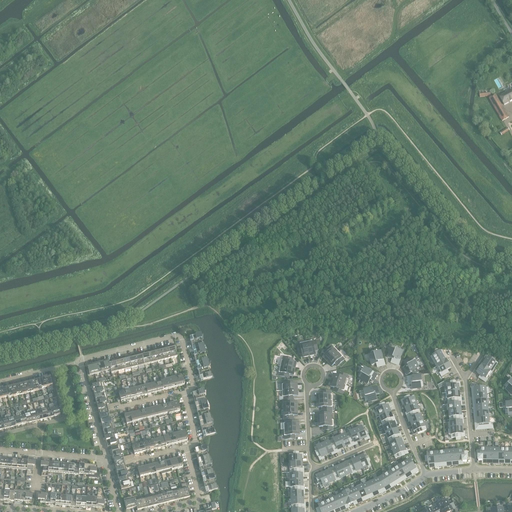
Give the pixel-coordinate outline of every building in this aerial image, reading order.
[(499,97),(504,105),(511,100),(511,89),(508,92),(508,91),(499,97)] [(509,118),(496,95),(489,99),(502,122),(503,121),(509,118)] [(190,337),(191,345),(202,342),(200,335),(190,337)] [(309,354),(309,357),(315,355),(314,348),(317,347),(316,341),(312,342),(312,341),(306,342),(307,345),(309,354)] [(202,342),(191,345),(193,352),(204,349),(202,342)] [(307,345),(306,342),(300,344),(300,345),(297,345),(298,351),(302,351),(303,358),(309,357),(309,354),(307,345)] [(168,349),(171,359),(177,357),(174,344),(174,345),(171,345),(172,349),(168,349)] [(324,358),(328,362),(330,360),(336,355),(339,352),(334,348),(334,349),(331,346),(327,350),(329,353),(324,358)] [(171,359),(168,349),(165,350),(164,347),(161,348),(164,360),(171,359)] [(155,353),(157,362),(164,360),(161,348),(158,349),(159,352),(155,353)] [(193,352),(195,359),(206,357),(204,349),(193,352)] [(394,359),(399,361),(402,353),(397,351),(397,350),(394,349),(393,351),(391,350),(388,358),(390,359),(394,360),(394,359)] [(148,351),(151,364),(157,362),(155,353),(151,354),(151,350),(148,351)] [(443,350),(442,351),(448,361),(451,367),(452,366),(443,350)] [(142,356),(144,365),(151,364),(148,351),(145,352),(146,355),(142,356)] [(430,357),(436,367),(448,361),(442,351),(439,352),(440,353),(434,357),(433,356),(430,357)] [(330,360),(328,362),(332,367),(338,362),(340,364),(345,360),(342,358),(343,357),(339,352),(336,355),(330,360)] [(383,361),(381,353),(375,355),(375,354),(371,355),(372,357),(370,358),(371,361),(372,366),(374,365),(378,364),(378,363),(383,361)] [(132,358),(129,359),(131,369),(138,367),(134,354),(132,355),(132,358)] [(134,354),(138,367),(144,365),(142,356),(138,357),(137,354),(134,354)] [(121,358),(124,370),(131,369),(129,359),(125,360),(124,357),(121,358)] [(195,359),(197,367),(208,364),(206,357),(195,359)] [(292,369),(295,370),(296,364),(289,362),(289,359),(283,357),(283,361),(282,361),(280,367),(284,367),(292,369)] [(482,367),(492,373),(497,365),(498,364),(496,362),(495,363),(489,359),(489,358),(487,357),(485,361),(486,362),(485,363),(487,364),(484,368),(482,367)] [(119,362),(116,363),(118,372),(124,370),(121,358),(118,359),(119,362)] [(408,368),(411,373),(418,369),(416,364),(416,363),(415,360),(413,361),(412,359),(404,363),(405,365),(407,368),(408,368)] [(118,372),(116,363),(112,364),(111,360),(108,361),(111,371),(110,371),(111,374),(118,372)] [(448,361),(436,367),(438,371),(440,370),(441,373),(440,374),(442,377),(449,373),(447,370),(450,369),(449,367),(450,367),(451,367),(448,361)] [(208,364),(197,367),(199,374),(210,371),(208,364)] [(95,375),(92,365),(87,366),(88,370),(86,371),(88,376),(95,375)] [(284,367),(280,367),(279,373),(280,373),(279,376),(285,378),(286,374),(293,376),(295,370),(292,369),(284,367)] [(492,373),(482,367),(481,368),(480,368),(478,372),(479,373),(478,374),(481,376),(479,378),(486,383),(488,380),(486,379),(487,378),(488,376),(489,377),(492,373)] [(369,378),(372,373),(365,369),(362,374),(361,374),(360,377),(361,378),(360,380),(363,382),(368,384),(369,382),(371,379),(369,378)] [(210,371),(199,374),(200,381),(211,379),(210,371)] [(176,377),(179,387),(184,386),(182,376),(177,377),(177,374),(175,375),(175,377),(176,377)] [(412,384),(412,390),(421,389),(421,387),(423,387),(422,383),(421,377),(419,377),(418,374),(413,375),(413,378),(413,384),(412,384)] [(343,385),(346,386),(348,380),(347,380),(348,376),(342,375),(341,378),(334,376),(332,382),(335,382),(343,385)] [(44,378),(47,387),(53,386),(50,376),(44,378)] [(164,377),(165,380),(166,380),(168,390),(174,388),(171,378),(167,379),(166,377),(164,377)] [(44,378),(39,379),(42,390),(42,389),(47,387),(44,378)] [(34,382),(36,391),(42,390),(39,379),(38,379),(39,380),(34,382)] [(161,382),(163,391),(168,390),(166,380),(165,380),(160,381),(161,382)] [(154,381),(155,384),(156,383),(158,392),(163,391),(161,382),(157,383),(156,381),(154,381)] [(282,385),(283,391),(285,391),(294,391),(297,391),(297,384),(289,385),(289,381),(283,382),(283,385),(282,385)] [(28,383),(31,393),(36,391),(34,382),(28,383)] [(335,382),(332,382),(330,388),(334,389),(333,392),(343,395),(344,392),(346,386),(343,385),(335,382)] [(31,393),(28,383),(22,384),(25,394),(31,393)] [(92,386),(93,391),(105,388),(103,383),(92,386)] [(146,386),(146,383),(143,384),(144,386),(145,386),(147,395),(153,393),(150,385),(146,386)] [(448,387),(448,393),(458,392),(458,386),(456,386),(456,384),(456,383),(446,384),(447,387),(448,387)] [(17,386),(19,395),(25,394),(22,384),(17,386)] [(11,387),(14,397),(19,395),(17,386),(11,387)] [(136,388),(135,386),(133,386),(133,389),(135,389),(137,397),(142,396),(140,387),(136,388)] [(0,388),(2,398),(8,397),(8,398),(6,387),(0,388)] [(6,387),(8,398),(14,397),(11,387),(6,388),(6,387)] [(105,388),(93,391),(95,396),(106,394),(105,388)] [(125,391),(125,389),(122,389),(123,392),(124,391),(126,400),(132,399),(129,390),(125,391)] [(364,392),(366,397),(365,398),(366,401),(368,401),(369,403),(377,400),(375,394),(374,395),(372,389),(364,392)] [(192,393),(194,401),(205,398),(203,391),(192,393)] [(284,401),(289,401),(290,401),(290,397),(297,397),(297,391),(294,391),(285,391),(283,391),(283,397),(284,397),(284,401)] [(318,396),(318,402),(320,402),(329,402),(332,401),(332,395),(331,395),(331,392),(325,392),(325,396),(318,396)] [(448,399),(448,402),(452,402),(457,401),(457,399),(459,399),(458,392),(448,393),(449,399),(448,399)] [(95,396),(96,402),(107,399),(106,394),(95,396)] [(404,403),(406,409),(416,405),(414,400),(415,399),(414,396),(410,398),(410,397),(406,399),(407,402),(404,403)] [(207,405),(205,398),(194,401),(196,408),(207,405)] [(96,402),(97,407),(106,405),(109,404),(107,399),(96,402)] [(172,404),(174,413),(175,416),(180,415),(177,402),(173,403),(172,401),(170,401),(171,404),(172,404)] [(289,401),(284,401),(283,401),(283,405),(285,404),(285,411),(288,410),(297,410),(297,405),(297,404),(289,404),(289,401)] [(320,402),(318,402),(318,408),(326,408),(326,411),(332,411),(332,408),(333,408),(332,401),(329,402),(320,402)] [(450,410),(450,411),(460,410),(459,404),(458,404),(457,401),(452,402),(448,402),(448,405),(447,405),(448,411),(450,410)] [(162,406),(162,403),(160,404),(160,406),(161,406),(164,415),(169,414),(167,405),(162,406)] [(51,405),(54,417),(60,415),(58,406),(54,407),(53,405),(53,404),(51,405)] [(378,411),(380,417),(390,413),(387,407),(386,408),(384,404),(380,406),(380,407),(379,407),(376,408),(377,411),(378,411)] [(98,410),(100,416),(109,414),(107,408),(106,405),(97,407),(98,409),(98,410)] [(207,405),(196,408),(198,415),(209,413),(207,405)] [(410,414),(411,417),(412,416),(417,415),(420,413),(419,411),(418,411),(416,405),(406,409),(409,415),(410,414)] [(158,416),(156,408),(152,409),(151,406),(149,407),(150,409),(151,409),(153,418),(158,416)] [(156,408),(158,416),(159,419),(164,417),(164,415),(161,406),(160,406),(156,408)] [(40,408),(43,420),(49,418),(46,409),(43,410),(42,408),(41,407),(40,408)] [(140,411),(143,420),(148,419),(146,410),(141,411),(141,409),(139,409),(139,412),(140,411)] [(30,410),(29,410),(32,422),(38,421),(35,412),(32,413),(31,410),(30,410)] [(285,420),(290,420),(290,416),(297,416),(297,415),(297,410),(288,410),(285,411),(285,417),(283,417),(284,420),(285,420)] [(450,417),(450,420),(454,420),(459,419),(459,417),(461,417),(460,410),(450,411),(451,417),(450,417)] [(128,412),(129,414),(130,414),(132,423),(137,422),(135,413),(131,414),(130,411),(128,412)] [(319,417),(319,421),(328,421),(331,421),(331,415),(332,415),(332,411),(326,411),(326,415),(319,415),(319,417)] [(19,413),(18,413),(21,425),(27,424),(24,415),(21,416),(20,413),(19,413)] [(198,415),(200,423),(211,420),(209,413),(198,415)] [(382,423),(383,425),(390,423),(391,422),(390,420),(392,419),(390,413),(380,417),(383,422),(382,423)] [(412,416),(411,417),(412,419),(411,420),(413,426),(422,422),(420,416),(421,416),(420,413),(417,415),(412,416)] [(8,415),(7,416),(10,428),(15,426),(13,417),(10,418),(9,416),(8,415)] [(101,422),(102,427),(114,424),(113,419),(110,419),(101,422)] [(451,428),(452,429),(462,428),(461,424),(461,422),(459,422),(459,419),(454,420),(450,420),(450,423),(449,423),(449,429),(451,428)] [(211,420),(200,423),(201,430),(212,427),(211,420)] [(284,424),(284,430),(287,430),(296,430),(299,429),(299,423),(291,424),(291,420),(290,420),(285,420),(285,424),(284,424)] [(328,421),(319,421),(319,426),(319,428),(327,427),(327,431),(333,431),(333,427),(334,427),(333,421),(331,421),(328,421)] [(385,428),(387,433),(396,430),(394,424),(392,424),(391,422),(390,423),(383,425),(384,428),(385,428)] [(422,422),(413,426),(415,432),(417,431),(418,434),(423,432),(422,432),(423,432),(426,430),(425,427),(424,428),(422,422)] [(116,429),(114,424),(102,427),(103,432),(116,429)] [(212,427),(201,430),(203,437),(214,435),(212,427)] [(362,429),(356,431),(360,440),(366,438),(366,436),(369,435),(367,430),(366,430),(364,427),(362,428),(362,429)] [(462,428),(452,429),(452,430),(449,430),(450,436),(451,435),(451,438),(455,438),(461,438),(460,435),(462,435),(462,428)] [(117,434),(116,429),(103,432),(105,437),(114,435),(117,434)] [(287,430),(284,430),(285,436),(285,440),(292,439),(292,436),(299,436),(299,429),(296,430),(287,430)] [(356,431),(355,429),(350,432),(350,433),(348,434),(351,442),(354,441),(355,443),(360,440),(356,431)] [(177,431),(178,433),(179,433),(182,443),(187,441),(185,432),(180,433),(180,430),(177,431)] [(396,430),(387,433),(389,439),(388,439),(389,442),(392,441),(396,439),(398,439),(397,436),(399,436),(396,430)] [(169,436),(171,445),(176,444),(174,434),(170,435),(169,433),(167,433),(168,436),(169,436)] [(349,437),(348,434),(345,435),(345,436),(340,438),(344,448),(350,445),(349,443),(351,442),(349,437)] [(169,436),(168,436),(163,437),(164,438),(166,447),(171,445),(169,436)] [(159,439),(161,448),(166,447),(164,438),(160,439),(159,437),(157,437),(157,440),(159,439)] [(344,448),(340,438),(334,441),(334,440),(331,441),(333,445),(335,450),(337,449),(338,450),(344,448)] [(148,442),(150,451),(155,449),(153,441),(149,442),(148,439),(146,440),(147,442),(148,442)] [(391,444),(393,450),(403,446),(400,440),(399,441),(398,439),(396,439),(392,441),(389,442),(390,445),(391,444)] [(333,445),(331,441),(329,442),(329,443),(323,446),(327,455),(333,452),(333,451),(335,450),(333,445)] [(145,452),(143,443),(139,444),(138,442),(136,442),(136,445),(137,445),(140,453),(145,452)] [(327,455),(323,446),(318,448),(317,447),(315,448),(316,452),(316,453),(318,457),(321,456),(322,458),(327,455)] [(403,446),(393,450),(396,456),(395,456),(396,459),(398,458),(400,457),(400,458),(405,456),(403,453),(405,452),(403,446)] [(195,449),(197,457),(208,454),(206,447),(195,449)] [(487,450),(481,450),(481,451),(477,451),(477,457),(478,457),(478,461),(483,461),(487,461),(487,450)] [(457,452),(459,462),(463,462),(467,462),(466,458),(466,456),(467,455),(467,452),(464,453),(464,451),(457,452)] [(209,461),(208,454),(197,457),(199,464),(209,461)] [(294,454),(290,455),(290,458),(291,458),(291,464),(301,463),(301,457),(299,457),(299,454),(294,454)] [(435,465),(434,454),(427,455),(428,457),(425,457),(426,462),(428,462),(428,465),(430,465),(435,465)] [(115,466),(116,469),(125,467),(124,464),(123,460),(122,457),(114,460),(114,462),(115,466)] [(175,460),(177,469),(183,468),(180,458),(176,459),(175,457),(173,457),(173,460),(175,460)] [(364,457),(358,460),(362,469),(368,467),(368,468),(371,466),(369,462),(370,462),(370,461),(368,458),(365,459),(364,457)] [(27,471),(26,475),(33,476),(33,467),(35,467),(35,463),(33,462),(33,459),(28,459),(27,461),(28,461),(27,471)] [(164,462),(167,473),(172,472),(172,471),(171,470),(172,470),(169,461),(165,462),(165,459),(162,460),(163,462),(164,462)] [(49,463),(49,461),(44,460),(43,463),(41,463),(40,467),(42,468),(41,476),(48,477),(48,473),(49,463)] [(353,464),(351,465),(352,468),(354,474),(357,472),(357,471),(362,469),(358,460),(352,462),(353,464)] [(199,464),(200,471),(211,469),(209,461),(199,464)] [(411,473),(412,475),(414,474),(412,472),(416,470),(417,469),(415,466),(414,466),(410,461),(405,464),(411,473)] [(152,463),(153,465),(154,465),(156,474),(161,472),(159,464),(155,465),(154,462),(152,463)] [(159,464),(161,472),(162,475),(167,473),(164,462),(163,462),(159,464)] [(301,463),(291,464),(291,470),(290,470),(290,473),(294,473),(300,472),(300,470),(301,470),(301,463)] [(400,467),(406,476),(409,474),(411,476),(412,475),(411,473),(405,464),(400,467)] [(89,465),(89,475),(89,478),(99,479),(98,473),(97,473),(97,469),(95,469),(95,466),(89,465)] [(144,465),(141,465),(142,468),(143,467),(145,476),(151,475),(148,466),(144,467),(144,465)] [(348,465),(342,467),(346,476),(351,474),(352,475),(354,474),(352,468),(351,465),(348,466),(348,465)] [(337,471),(334,472),(335,475),(338,481),(341,480),(340,479),(346,476),(342,467),(336,470),(337,471)] [(400,479),(402,482),(403,481),(402,479),(406,476),(400,467),(395,470),(400,479)] [(213,476),(211,469),(200,471),(202,479),(213,476)] [(389,473),(395,483),(399,480),(400,483),(402,482),(400,479),(395,470),(389,473)] [(294,473),(290,473),(291,476),(292,476),(292,482),(302,481),(302,475),(300,475),(300,472),(294,473)] [(331,472),(325,474),(329,484),(335,481),(335,482),(338,481),(335,475),(334,472),(332,473),(331,472)] [(389,473),(385,476),(390,486),(392,488),(393,487),(392,485),(395,483),(389,473)] [(318,480),(319,482),(321,488),(324,487),(325,488),(329,486),(329,484),(325,474),(319,477),(320,478),(318,480)] [(202,479),(204,486),(215,483),(213,476),(202,479)] [(390,486),(385,476),(379,479),(384,489),(389,487),(390,489),(392,488),(390,486)] [(378,492),(379,494),(381,494),(380,491),(384,489),(379,479),(374,482),(378,492)] [(302,481),(292,482),(292,488),(291,488),(291,491),(295,491),(300,490),(300,488),(302,488),(302,481)] [(129,483),(120,485),(121,490),(131,488),(130,482),(129,482),(129,483)] [(378,492),(374,482),(368,484),(373,494),(377,493),(378,495),(379,494),(378,492)] [(182,490),(185,499),(190,497),(187,483),(181,485),(182,490)] [(215,483),(204,486),(206,493),(217,491),(215,483)] [(367,497),(368,499),(370,499),(369,496),(373,494),(368,484),(363,487),(367,497)] [(358,489),(357,489),(362,499),(366,498),(367,500),(368,499),(367,497),(363,487),(362,485),(357,487),(358,489)] [(172,493),(174,501),(179,500),(177,491),(177,489),(171,490),(172,493)] [(356,502),(357,504),(359,503),(358,501),(362,499),(357,489),(352,492),(356,502)] [(300,490),(291,491),(291,494),(292,494),(293,500),(303,499),(302,493),(301,493),(300,490)] [(25,492),(24,502),(29,502),(30,500),(32,500),(32,496),(30,496),(30,492),(25,492)] [(346,494),(351,504),(354,503),(353,502),(354,502),(355,503),(356,505),(357,504),(356,502),(352,492),(349,493),(349,492),(346,493),(346,494)] [(40,503),(45,503),(46,494),(41,493),(40,496),(38,496),(37,501),(40,501),(40,503)] [(346,494),(346,493),(343,494),(344,495),(341,496),(345,507),(346,509),(348,508),(347,506),(347,505),(348,505),(348,506),(351,504),(346,494)] [(335,499),(340,509),(344,507),(345,510),(346,509),(345,507),(341,496),(335,499)] [(334,511),(336,511),(340,509),(335,499),(334,497),(329,499),(330,501),(334,511)] [(97,498),(96,508),(101,508),(102,506),(104,507),(105,499),(102,499),(97,498)] [(301,506),(303,506),(303,499),(293,500),(293,506),(292,506),(292,509),(296,508),(301,508),(301,506)] [(442,503),(446,511),(451,511),(452,510),(455,508),(451,500),(448,502),(447,501),(442,503)] [(330,501),(325,503),(328,511),(334,511),(330,501)] [(328,511),(325,503),(319,506),(320,508),(318,509),(318,511),(328,511)] [(435,509),(436,511),(446,511),(442,503),(437,506),(438,507),(435,509)]
